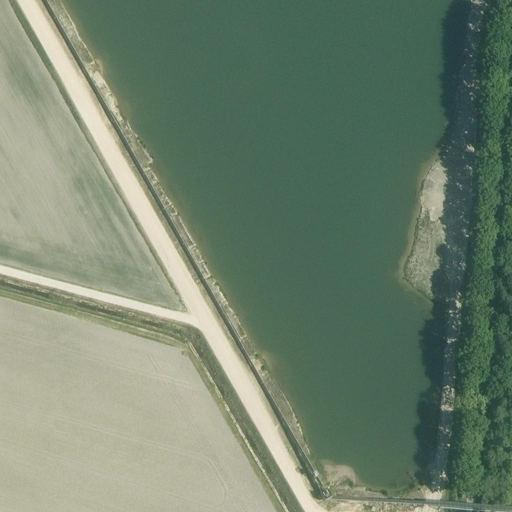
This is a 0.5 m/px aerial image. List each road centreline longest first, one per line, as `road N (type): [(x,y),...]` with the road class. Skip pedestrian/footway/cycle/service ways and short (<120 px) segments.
road 1 (track): [(25,0),(314,511)]
road 2 (unclassified): [(465,511),(508,0)]
road 3 (track): [(210,328),(0,273)]
